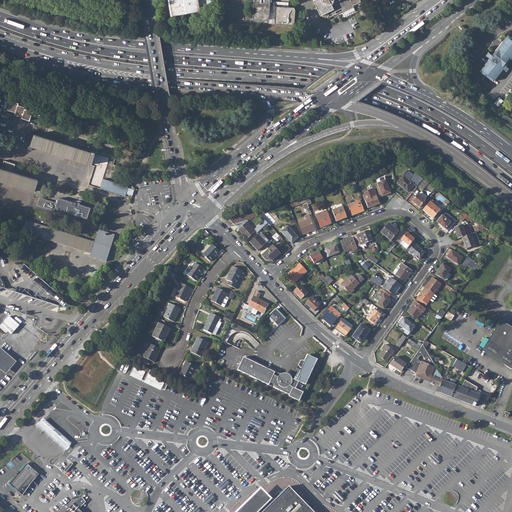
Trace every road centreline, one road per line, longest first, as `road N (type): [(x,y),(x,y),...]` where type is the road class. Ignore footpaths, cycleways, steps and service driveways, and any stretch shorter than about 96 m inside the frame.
road 1 (trunk): [(24,43),(129,67),(307,82),(368,97),(442,131),(511,182)]
road 2 (trunk): [(511,167),(445,119),(359,81),(112,53),(34,33)]
road 3 (residential): [(266,278),(311,242),(391,212),(431,235),(435,256),(358,362)]
road 4 (primary): [(0,430),(202,211)]
road 5 (trunk): [(315,58),(34,33)]
road 6 (trunk): [(24,43),(54,62),(111,78),(261,91)]
road 7 (residential): [(188,195),(168,133),(145,0)]
road 8 (primary): [(188,195),(76,325)]
road 9 (unclassified): [(358,362),(511,429)]
road 10 (trunk): [(396,120),(511,199)]
road 11 (trunk): [(438,0),(372,46),(315,58)]
road 12 (trunk): [(268,157),(338,126),(396,120)]
road 13 (residential): [(237,247),(207,279),(169,359)]
road 14 (unclassified): [(266,278),(358,362)]
